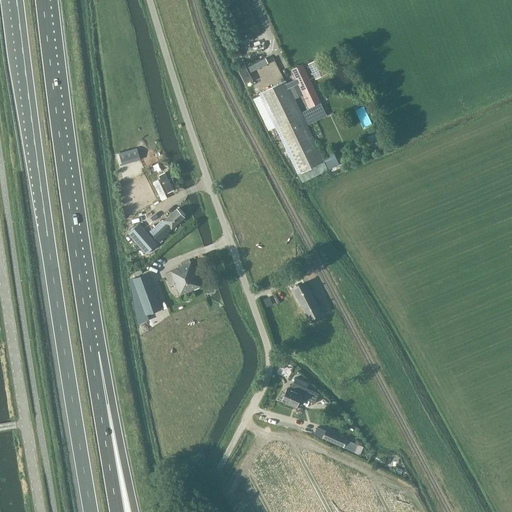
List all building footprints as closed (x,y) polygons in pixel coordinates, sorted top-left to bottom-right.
[(265,58),(248,67),(251,72),(268,63),(265,58)] [(321,61),(309,66),(316,81),(328,76),(321,61)] [(252,81),(245,67),(238,71),(245,85),(252,81)] [(259,94),(298,175),(324,162),(289,89),(297,85),(309,108),(320,103),(305,72),(294,77),(295,80),(287,83),(285,81),(259,94)] [(137,149),(119,154),(122,163),(140,158),(137,149)] [(324,162),(298,175),(301,183),(338,166),(334,157),(324,162)] [(173,191),(165,172),(158,175),(160,178),(151,182),(160,201),(167,198),(165,194),(173,191)] [(176,209),(164,221),(167,224),(155,235),(151,231),(148,234),(157,244),(168,234),(167,233),(184,218),(176,209)] [(148,234),(139,224),(128,233),(147,253),(157,244),(148,234)] [(175,269),(164,274),(169,286),(175,284),(179,295),(200,286),(189,260),(180,263),(181,266),(175,268),(175,269)] [(132,280),(129,281),(138,325),(148,321),(146,315),(162,310),(148,273),(132,279),(132,280)] [(312,324),(319,320),(317,315),(320,313),(317,308),(307,288),(304,282),(293,288),(296,294),(306,314),(309,319),(310,319),(312,324)] [(269,297),(263,300),(266,307),(272,304),(269,297)] [(319,394),(293,382),(290,390),(287,388),(281,401),(296,408),(301,397),(314,403),(319,394)] [(319,425),(320,419),(310,416),(308,422),(319,425)] [(375,423),(380,434),(390,430),(386,419),(375,423)] [(346,440),(326,431),(322,438),(343,447),(346,440)]
